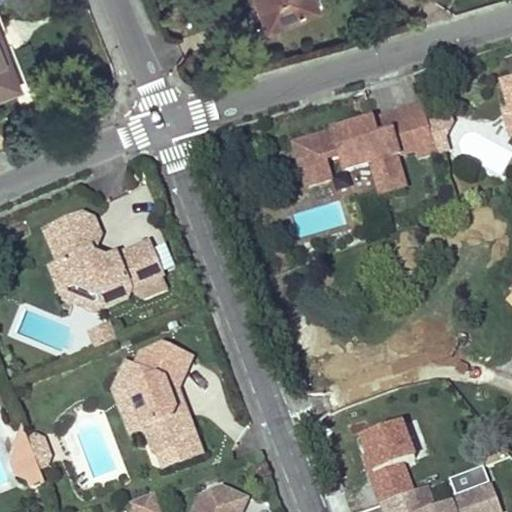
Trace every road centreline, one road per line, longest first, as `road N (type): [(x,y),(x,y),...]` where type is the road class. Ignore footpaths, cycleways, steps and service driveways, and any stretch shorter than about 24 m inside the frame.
road 1 (residential): [(511,19),(167,123)]
road 2 (residential): [(167,123),(279,421)]
road 3 (residential): [(167,123),(0,188)]
road 4 (residential): [(167,123),(115,0)]
